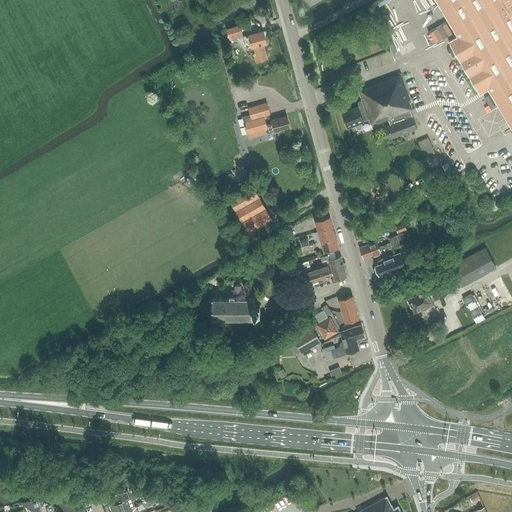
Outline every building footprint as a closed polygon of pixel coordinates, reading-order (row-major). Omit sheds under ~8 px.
[(511,0),(436,0),(457,36),(449,41),(480,94),(488,88),(511,128),(511,0)] [(227,29),(230,40),(243,36),(245,43),(251,41),(252,47),(253,47),(254,52),(254,53),(254,55),(255,55),(257,62),(267,59),(263,44),(267,43),(264,30),(244,36),(241,25),(227,29)] [(401,74),(358,90),(362,100),(363,103),(358,105),(358,106),(359,109),(364,107),(369,119),(371,124),(388,118),(390,125),(384,127),(389,139),(417,128),(413,116),(411,117),(408,111),(410,110),(412,109),(409,99),(410,99),(401,74)] [(478,100),(484,111),(494,107),(488,94),(484,96),(484,97),(478,100)] [(251,114),(243,117),(248,135),(266,130),(267,133),(290,127),(287,116),(272,120),(273,123),(267,124),(265,116),(270,114),(267,103),(249,108),(251,114)] [(358,106),(357,106),(342,111),(347,127),(364,121),(369,119),(364,107),(359,109),(358,106)] [(418,142),(429,169),(440,164),(428,137),(418,142)] [(249,232),(272,219),(254,186),(230,199),(249,232)] [(319,231),(333,227),(330,216),(316,220),(319,231)] [(395,226),(398,234),(407,230),(404,223),(395,226)] [(321,241),(336,237),(333,227),(319,231),(319,233),(315,234),(316,237),(320,236),(321,241)] [(388,238),(390,243),(392,248),(411,241),(407,231),(388,238)] [(336,237),(321,241),(325,252),(339,247),(336,237)] [(392,248),(390,243),(379,246),(377,241),(359,248),(363,260),(381,253),(381,252),(392,248)] [(451,266),(461,286),(497,268),(485,247),(451,266)] [(374,268),(377,274),(378,274),(379,274),(379,275),(383,274),(384,276),(406,268),(400,252),(378,261),(379,263),(375,265),(376,266),(375,266),(374,268)] [(326,265),(310,270),(304,272),(307,282),(333,273),(335,280),(347,276),(342,256),(329,260),(329,257),(324,258),(326,265)] [(304,272),(310,270),(308,263),(299,266),(301,273),(304,272)] [(511,297),(501,277),(484,286),(471,293),(471,294),(463,298),(467,306),(490,349),(495,346),(499,344),(499,345),(511,338),(511,339),(511,297)] [(432,302),(440,298),(434,288),(427,291),(426,290),(408,299),(414,313),(422,309),(423,311),(434,306),(432,302)] [(342,311),(356,307),(353,296),(339,300),(342,311)] [(205,302),(201,306),(201,312),(205,316),(212,316),(212,319),(213,319),(254,319),(254,320),(256,320),(256,318),(255,318),(255,313),(259,313),(261,313),(261,311),(260,311),(260,306),(261,306),(260,304),(259,304),(255,304),(255,299),(256,299),(256,298),(254,298),(213,298),(212,298),(212,302),(205,302)] [(321,308),(327,316),(332,313),(326,305),(321,308)] [(356,307),(342,311),(346,322),(359,318),(356,307)] [(318,324),(321,328),(326,337),(337,331),(330,318),(318,324)] [(325,360),(335,358),(348,354),(348,353),(359,350),(356,339),(365,336),(362,325),(341,331),(344,342),(342,342),(340,345),(341,347),(335,349),(334,345),(322,349),(325,360)] [(300,351),(301,353),(321,341),(312,327),(287,342),(295,354),(300,351)] [(112,511),(119,511),(131,508),(128,498),(127,498),(125,491),(113,495),(116,502),(111,504),(113,509),(112,510),(112,511)] [(401,511),(398,507),(399,507),(398,506),(397,506),(393,509),(387,497),(387,496),(386,497),(358,511),(357,511),(401,511)]
